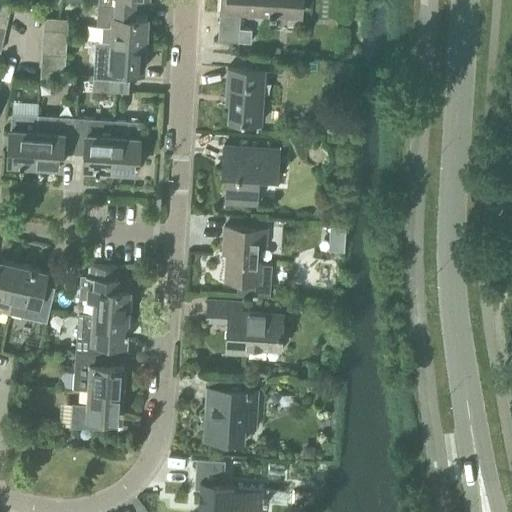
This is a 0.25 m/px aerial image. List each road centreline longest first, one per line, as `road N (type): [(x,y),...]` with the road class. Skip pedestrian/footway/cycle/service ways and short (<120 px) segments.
road 1 (tertiary): [(487,511),(453,308),(464,0)]
road 2 (residential): [(0,501),(84,509),(140,474),(155,449),(175,238)]
road 3 (residential): [(175,238),(189,0)]
road 4 (residential): [(175,238),(58,237),(0,225)]
